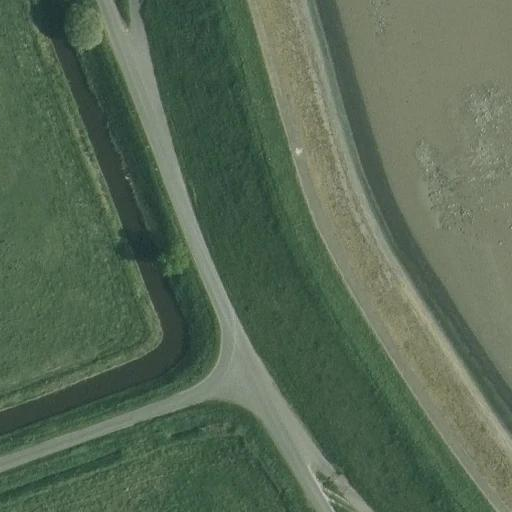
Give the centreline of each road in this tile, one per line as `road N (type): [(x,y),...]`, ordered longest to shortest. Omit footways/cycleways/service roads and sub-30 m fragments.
road 1 (unclassified): [(241,374),(99,0)]
road 2 (unclassified): [(0,465),(241,374)]
road 3 (unclassified): [(325,511),(241,374)]
